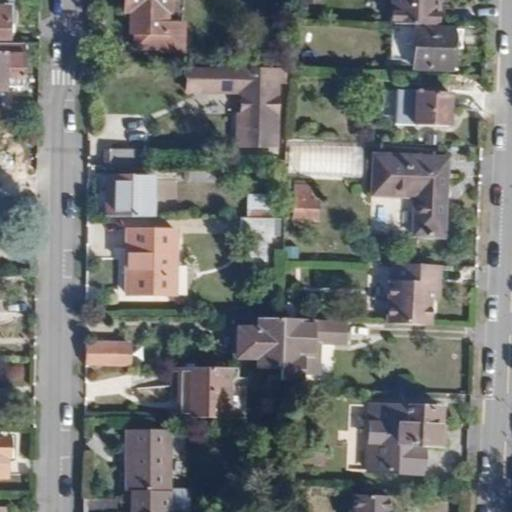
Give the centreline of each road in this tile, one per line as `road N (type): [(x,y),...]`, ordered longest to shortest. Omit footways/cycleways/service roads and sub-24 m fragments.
road 1 (residential): [(56,511),(63,0)]
road 2 (residential): [(490,511),(511,35)]
